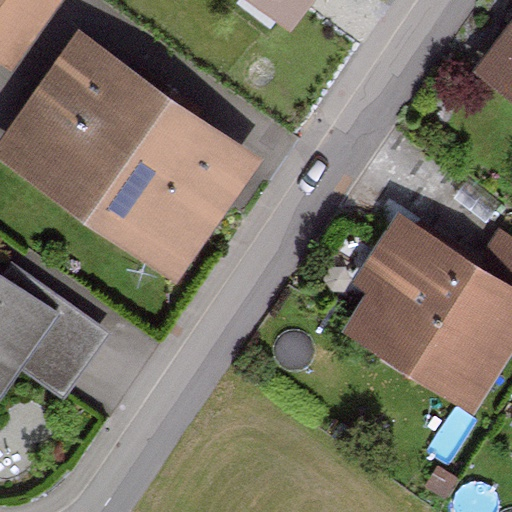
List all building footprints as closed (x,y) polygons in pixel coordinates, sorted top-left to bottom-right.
[(0,45),(9,52),(45,0),(1,0),(0,2),(0,45)] [(511,25),(500,41),(511,49),(503,61),(511,67),(511,25)] [(80,51),(18,138),(96,193),(157,105),(80,51)] [(174,248),(235,160),(157,105),(96,193),(174,248)] [(406,267),(375,318),(467,375),(511,304),(511,244),(502,238),(484,268),(472,261),(459,263),(456,267),(395,229),(381,251),(406,267)] [(0,360),(8,349),(61,387),(101,331),(12,268),(0,285),(0,360)]
